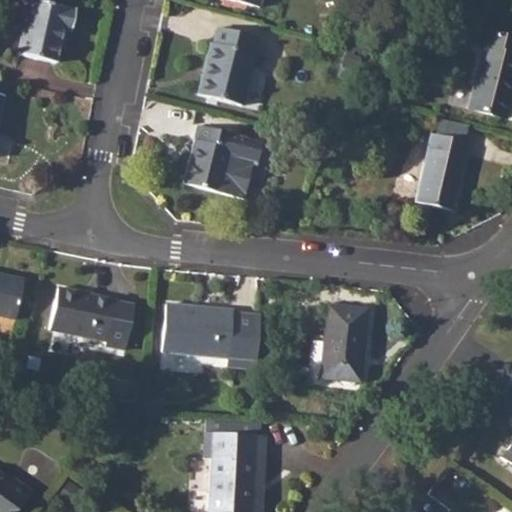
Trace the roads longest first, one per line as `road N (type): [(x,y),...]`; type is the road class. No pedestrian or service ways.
road 1 (residential): [(87,233),(474,274)]
road 2 (residential): [(474,274),(467,303),(318,511)]
road 3 (residential): [(137,0),(87,233)]
road 4 (unknown): [(501,511),(379,426)]
